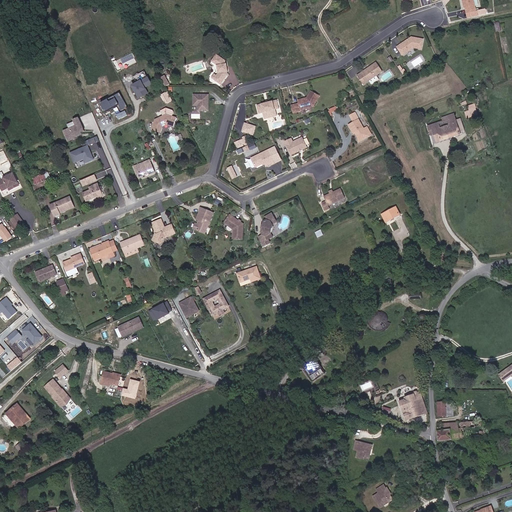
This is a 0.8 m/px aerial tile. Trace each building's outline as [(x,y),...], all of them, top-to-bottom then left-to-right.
[(465,8),(466,8),(468,14),(478,11),(474,0),(464,0),(464,1),(465,4),(464,4),(465,8)] [(399,53),(410,46),(417,47),(419,36),(409,36),(406,37),(406,38),(405,39),(405,38),(394,45),(399,53)] [(213,80),(219,84),(226,76),(225,73),(226,72),(224,64),(219,56),(212,62),(217,65),(218,73),(218,72),(219,74),(213,80)] [(374,62),(355,76),(362,85),(368,80),(374,75),(380,71),(374,62)] [(171,84),(167,75),(162,77),(166,86),(171,84)] [(377,79),(374,75),(368,80),(370,84),(377,79)] [(147,76),(130,84),(138,100),(148,95),(145,88),(152,85),(147,76)] [(111,83),(97,88),(95,84),(90,85),(96,100),(101,98),(100,95),(113,90),(111,83)] [(166,103),(172,101),(168,91),(162,93),(166,103)] [(119,92),(99,102),(104,112),(118,105),(120,110),(126,107),(119,92)] [(314,109),(319,95),(309,92),(307,101),(299,102),(299,105),(291,107),(293,115),(301,113),(301,112),(314,109)] [(200,111),(209,111),(208,95),(195,95),(195,102),(199,102),(200,111)] [(278,99),(258,105),(260,113),(265,112),(266,118),(278,114),(277,108),(281,107),(278,99)] [(126,110),(116,114),(118,119),(128,115),(126,110)] [(465,113),(467,118),(473,116),(471,110),(465,113)] [(169,112),(163,113),(165,118),(156,121),(151,130),(160,134),(162,130),(161,129),(162,127),(167,126),(170,127),(169,128),(173,130),(178,122),(173,120),(175,117),(174,115),(169,112)] [(77,125),(65,130),(69,140),(76,138),(75,136),(81,134),(81,132),(85,130),(80,117),(75,119),(77,125)] [(439,123),(430,126),(437,143),(449,138),(458,135),(454,124),(451,118),(439,123)] [(362,141),(367,138),(368,139),(371,138),(367,129),(364,131),(358,121),(348,127),(353,134),(354,133),(355,135),(358,139),(362,141)] [(458,122),(454,124),(458,135),(463,133),(458,122)] [(251,134),(253,125),(244,123),(242,132),(251,134)] [(88,146),(100,141),(97,136),(86,140),(88,146)] [(235,140),(236,147),(248,144),(247,137),(235,140)] [(302,150),(307,148),(303,138),(294,143),(292,139),(286,142),(291,156),(299,152),(299,150),(302,149),(302,150)] [(87,145),(69,152),(74,164),(83,160),(84,163),(93,160),(87,145)] [(257,168),(264,165),(264,164),(265,164),(266,164),(266,165),(268,168),(272,166),(272,167),(276,164),(270,151),(253,159),(257,168)] [(154,160),(145,163),(149,173),(154,171),(155,173),(159,171),(154,160)] [(140,176),(149,173),(145,163),(140,165),(136,167),(140,176)] [(232,179),(242,175),(238,164),(228,167),(232,179)] [(48,172),(50,177),(53,183),(59,180),(57,177),(59,176),(56,169),(48,172)] [(35,183),(50,177),(48,172),(48,171),(32,177),(35,183)] [(9,184),(11,183),(13,187),(19,185),(14,173),(0,178),(0,180),(3,187),(8,185),(9,185),(9,184)] [(96,174),(80,180),(83,187),(98,181),(96,174)] [(98,184),(88,187),(90,191),(82,194),(85,202),(96,198),(97,199),(103,198),(98,184)] [(326,202),(322,204),(325,211),(330,209),(328,206),(344,199),(340,191),(324,198),(326,202)] [(60,213),(58,210),(73,205),(70,197),(50,205),(53,215),(60,213)] [(73,205),(58,210),(60,213),(74,209),(73,205)] [(391,220),(401,215),(397,207),(383,214),(386,220),(389,218),(391,220)] [(198,225),(196,230),(205,233),(214,213),(201,208),(200,212),(201,212),(197,219),(200,221),(201,221),(200,223),(199,223),(198,225)] [(270,240),(268,236),(273,234),(271,231),(272,224),(271,221),(273,220),(270,213),(262,217),(264,220),(262,221),(262,225),(261,225),(261,229),(263,229),(263,233),(259,234),(263,243),(270,240)] [(26,224),(19,215),(13,220),(20,229),(26,224)] [(234,229),(234,240),(243,237),(244,225),(230,216),(226,222),(234,227),(234,229)] [(153,239),(154,241),(161,244),(165,238),(175,233),(172,225),(165,228),(161,220),(153,223),(157,232),(153,239)] [(4,225),(0,228),(0,232),(5,240),(11,235),(4,225)] [(139,234),(119,242),(123,253),(143,245),(139,234)] [(96,260),(114,253),(109,241),(102,244),(103,245),(92,250),(96,260)] [(81,253),(73,256),(74,258),(71,259),(63,262),(67,271),(76,267),(75,266),(85,263),(81,253)] [(57,274),(54,265),(35,272),(40,281),(57,274)] [(252,280),(259,278),(255,267),(237,273),(240,281),(251,278),(252,280)] [(88,274),(92,284),(97,282),(93,272),(88,274)] [(63,278),(56,281),(62,296),(70,293),(63,278)] [(228,306),(219,290),(203,298),(212,315),(218,312),(222,309),(228,306)] [(13,304),(6,297),(0,301),(0,309),(8,319),(17,311),(12,305),(13,304)] [(192,297),(180,303),(187,317),(199,311),(192,297)] [(167,301),(149,311),(154,321),(172,311),(167,301)] [(385,317),(383,315),(380,315),(377,316),(375,317),(372,319),(371,321),(371,324),(371,327),(372,330),(374,332),(376,333),(379,334),(382,334),(385,333),(387,331),(389,329),(390,326),(390,324),(389,321),(387,318),(385,317)] [(139,317),(118,326),(123,337),(144,328),(139,317)] [(42,336),(29,322),(22,329),(34,343),(42,336)] [(22,336),(15,329),(6,337),(13,344),(22,336)] [(17,357),(6,366),(10,371),(21,363),(17,357)] [(304,364),(309,374),(320,368),(316,358),(304,364)] [(62,364),(54,371),(60,378),(68,371),(62,364)] [(511,364),(500,372),(503,377),(509,373),(511,373),(511,364)] [(321,368),(309,375),(311,380),(323,373),(321,368)] [(114,373),(104,370),(102,381),(110,383),(117,385),(120,376),(113,374),(114,373)] [(511,373),(509,373),(503,377),(500,372),(498,374),(502,381),(511,374),(511,373)] [(60,406),(70,398),(62,389),(61,389),(52,379),(44,386),(53,396),(52,397),(60,406)] [(136,399),(140,381),(130,379),(128,389),(123,388),(121,396),(136,399)] [(428,413),(420,394),(402,400),(409,419),(428,413)] [(438,415),(446,415),(445,401),(435,402),(438,415)] [(30,418),(23,413),(25,411),(17,404),(7,415),(21,428),(30,418)] [(488,425),(488,420),(439,423),(440,440),(486,438),(486,425),(488,425)] [(372,450),(373,446),(357,442),(355,451),(359,452),(357,457),(370,460),(371,456),(367,455),(369,450),(372,450)] [(393,500),(383,486),(376,490),(378,494),(372,497),(380,509),(384,506),(382,503),(387,499),(389,502),(393,500)]
